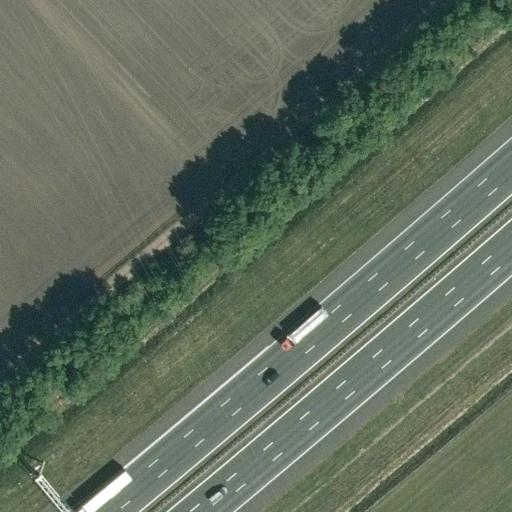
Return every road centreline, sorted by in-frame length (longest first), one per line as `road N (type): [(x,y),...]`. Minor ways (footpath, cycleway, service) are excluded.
road 1 (track): [(441,0),(0,376)]
road 2 (motorway): [(511,165),(105,511)]
road 3 (motorway): [(198,511),(511,246)]
